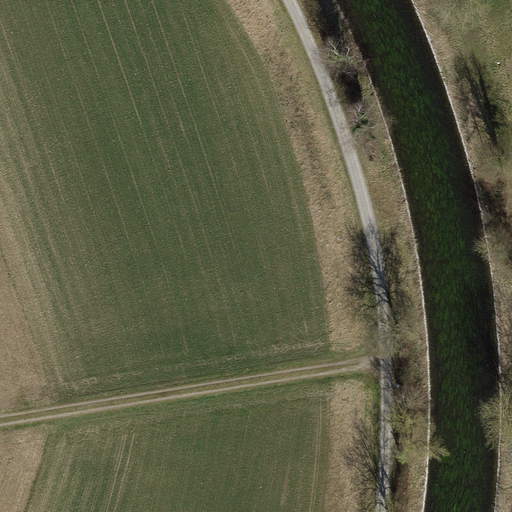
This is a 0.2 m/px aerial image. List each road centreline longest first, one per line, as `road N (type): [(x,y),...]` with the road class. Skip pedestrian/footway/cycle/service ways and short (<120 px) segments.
road 1 (track): [(289,0),(347,140),(381,273),(388,428),(380,511)]
road 2 (track): [(387,361),(0,415)]
